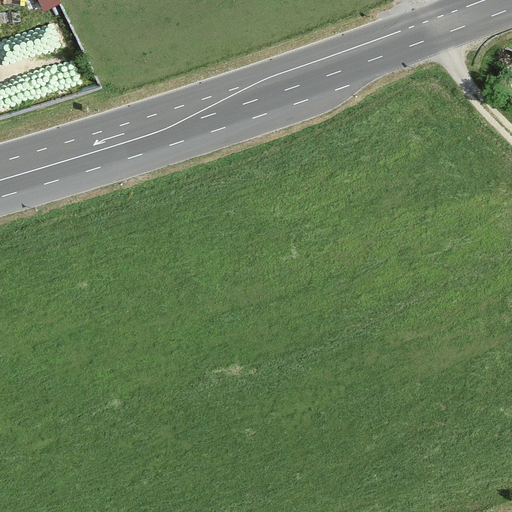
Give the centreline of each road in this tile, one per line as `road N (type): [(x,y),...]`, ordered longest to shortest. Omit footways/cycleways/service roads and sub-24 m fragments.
road 1 (primary): [(511,0),(0,171)]
road 2 (track): [(439,27),(511,130)]
